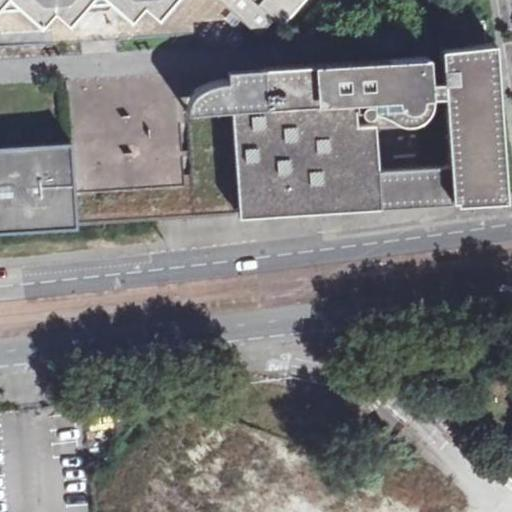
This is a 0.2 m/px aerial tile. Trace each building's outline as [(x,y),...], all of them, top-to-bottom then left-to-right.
[(0,0),(0,43),(67,39),(191,31),(192,20),(224,19),(230,25),(236,25),(240,19),(248,27),(268,25),(277,14),(285,20),(303,0),(0,0)] [(231,81),(215,88),(209,99),(207,109),(249,108),(256,206),(256,214),(511,197),(511,41),(486,42),(484,20),(452,22),(448,24),(442,29),(438,30),(439,55),(265,67),(247,68),(247,76),(231,81)] [(184,71),(76,76),(76,89),(80,138),(84,139),(87,187),(90,224),(256,214),(256,206),(247,68),(184,71)] [(0,230),(72,227),(90,224),(87,187),(84,139),(4,144),(2,137),(0,136),(0,230)] [(493,380),(487,375),(472,392),(477,396),(479,417),(474,422),(491,436),(497,430),(511,429),(511,378),(493,380)]
